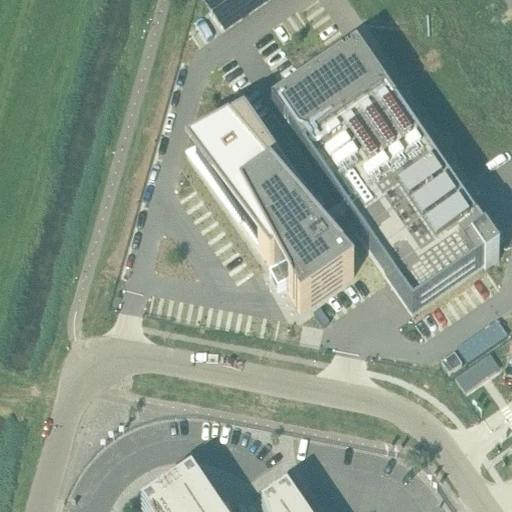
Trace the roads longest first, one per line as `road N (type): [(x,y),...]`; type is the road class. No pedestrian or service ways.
road 1 (unclassified): [(487,511),(433,438),(397,407),(152,360),(119,361),(95,374)]
road 2 (unclassified): [(42,511),(69,410),(95,374)]
